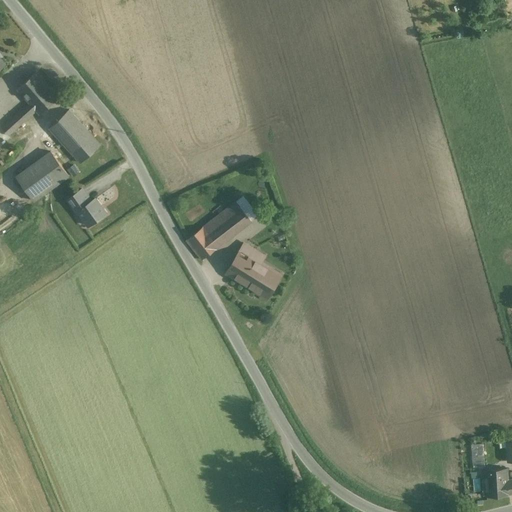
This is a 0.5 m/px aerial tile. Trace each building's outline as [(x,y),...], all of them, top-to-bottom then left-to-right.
[(59,98),(36,72),(17,89),(29,103),(30,103),(37,111),(40,115),(59,98)] [(29,103),(17,114),(24,122),(37,111),(30,103),(29,103)] [(100,145),(69,110),(49,128),(80,163),(100,145)] [(51,151),(16,176),(35,201),(69,176),(51,151)] [(73,175),(79,172),(75,165),(70,168),(73,175)] [(82,189),(68,199),(77,212),(79,211),(78,211),(91,201),(82,189)] [(91,201),(78,211),(79,211),(89,225),(106,213),(95,198),(91,201)] [(236,201),(209,222),(216,230),(243,209),(236,201)] [(216,230),(210,235),(204,226),(187,240),(202,260),(214,251),(252,221),(243,209),(216,230)] [(216,230),(209,222),(204,226),(210,235),(216,230)] [(256,250),(245,244),(241,250),(252,257),(256,250)] [(252,257),(241,250),(227,274),(255,291),(269,267),(252,257)] [(282,275),(269,267),(255,291),(268,299),(282,275)] [(483,444),(472,444),(473,469),(484,469),(483,444)] [(508,469),(485,471),(487,497),(509,495),(509,493),(508,481),(508,469)]
